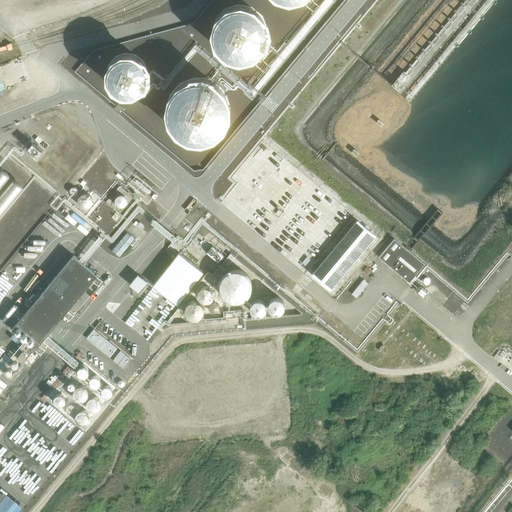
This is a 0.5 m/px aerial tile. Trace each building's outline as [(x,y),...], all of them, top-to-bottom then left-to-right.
[(225,62),(229,63),(233,65),(237,65),(241,66),(245,65),(249,64),(252,63),(256,61),(259,58),(262,55),(264,52),(266,49),(267,45),(268,41),(268,37),(268,33),(267,29),(266,26),(264,22),(262,19),(259,16),(256,14),(252,12),(248,10),(244,9),(240,9),(236,9),(232,10),(228,11),(224,13),(221,16),(218,18),(216,22),(214,25),(212,29),(211,33),(211,37),(212,42),(213,46),(214,49),(216,53),(219,56),(222,59),(225,62)] [(116,96),(118,98),(121,99),(125,99),(128,99),(131,99),(134,98),(137,97),(140,95),(142,93),(144,91),(146,89),(148,86),(149,83),(149,80),(150,77),(149,74),(149,71),(148,68),(146,65),(144,63),(142,60),(140,58),(137,57),(134,55),(131,55),(127,54),(124,55),(121,55),(118,56),(115,58),(112,60),(110,62),(108,65),(107,68),(105,71),(105,74),(105,77),(105,80),(106,84),(107,87),(108,89),(110,92),(113,94),(116,96)] [(180,143),(185,145),(189,146),(194,147),(199,147),(203,147),(208,146),(212,144),(217,141),(220,138),(224,135),(226,131),(229,127),(230,123),(231,118),(231,114),(231,109),(230,104),(229,100),(226,96),(224,92),(221,89),(217,86),(212,83),(208,81),(203,80),(198,80),(193,80),(188,81),(184,83),(179,85),(175,88),(172,91),(169,95),(167,100),(165,104),(164,109),(164,114),(164,119),(165,124),(167,128),(169,133),(172,136),(176,140),(180,143)] [(356,219),(311,274),(330,290),(375,235),(356,219)] [(379,257),(409,282),(425,264),(394,238),(379,257)] [(179,252),(153,285),(177,304),(203,272),(179,252)] [(73,254),(11,330),(35,349),(97,273),(73,254)] [(276,290),(265,296),(250,270),(244,273),(239,265),(217,278),(231,303),(243,296),(255,317),(271,308),(274,314),(286,307),(276,290)] [(139,272),(130,283),(139,290),(148,280),(139,272)] [(204,322),(217,301),(211,297),(214,291),(202,283),(184,310),(204,322)] [(94,329),(86,338),(110,357),(117,348),(94,329)] [(122,350),(114,359),(122,366),(130,357),(122,350)] [(101,413),(117,386),(80,364),(64,391),(101,413)] [(0,504),(0,511),(19,511),(23,508),(9,494),(0,504)]
